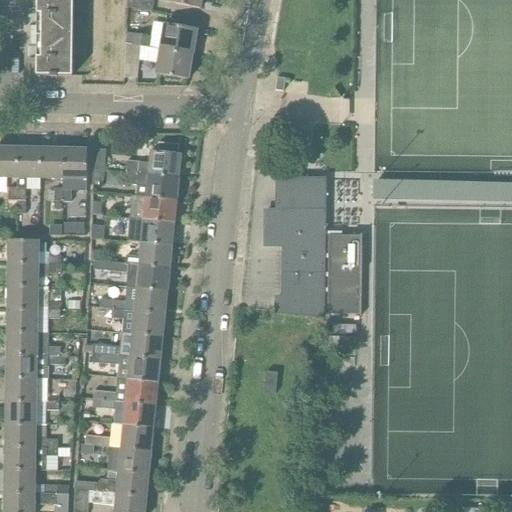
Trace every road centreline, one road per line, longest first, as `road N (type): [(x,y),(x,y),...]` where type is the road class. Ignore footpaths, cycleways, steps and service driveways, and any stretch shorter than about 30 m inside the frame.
road 1 (residential): [(195,511),(243,109)]
road 2 (residential): [(5,101),(243,109)]
